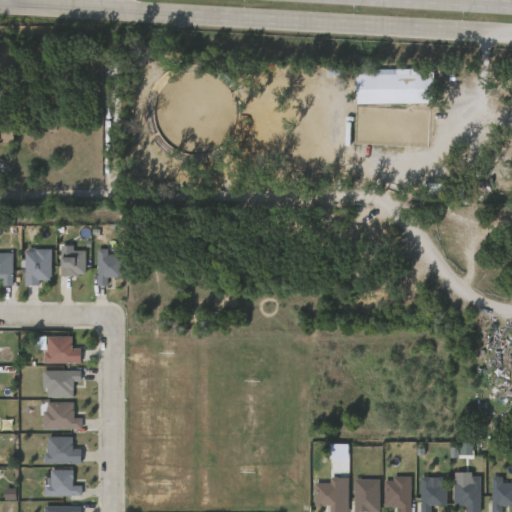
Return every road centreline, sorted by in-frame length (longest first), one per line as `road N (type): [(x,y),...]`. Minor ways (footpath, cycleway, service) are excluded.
road 1 (residential): [(0,195),(371,197),(420,239),(458,290),(511,318)]
road 2 (secondary): [(0,5),(511,34)]
road 3 (residential): [(111,511),(112,319)]
